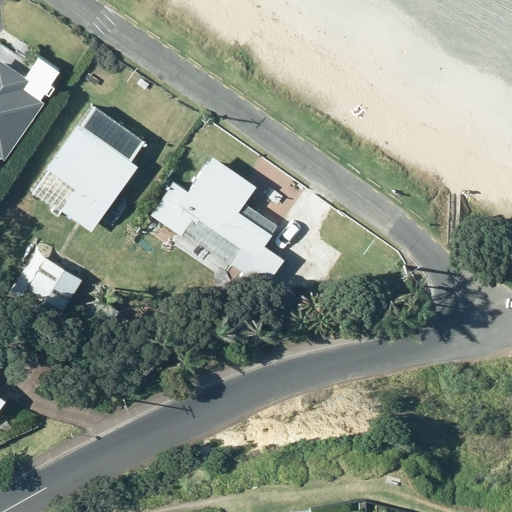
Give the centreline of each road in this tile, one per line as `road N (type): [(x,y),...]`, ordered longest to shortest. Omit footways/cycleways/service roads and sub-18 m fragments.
road 1 (unclassified): [(469,298),(466,321),(450,337),(251,392),(2,511)]
road 2 (unclassified): [(469,298),(410,235),(73,0)]
